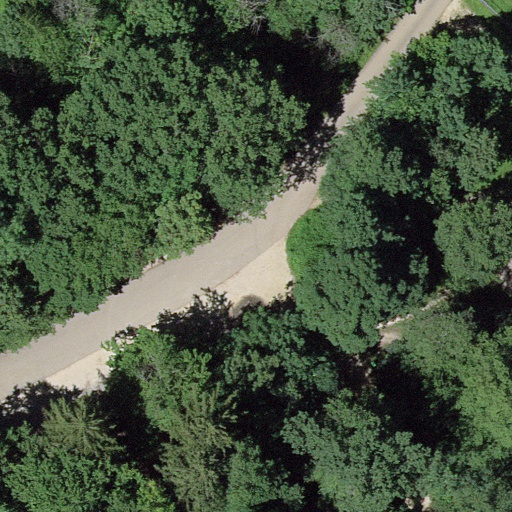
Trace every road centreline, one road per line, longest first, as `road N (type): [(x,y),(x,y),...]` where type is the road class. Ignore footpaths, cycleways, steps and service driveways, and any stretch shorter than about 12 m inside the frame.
road 1 (track): [(0,382),(241,247),(332,137)]
road 2 (track): [(241,247),(432,511)]
road 3 (unclassified): [(436,0),(332,137)]
